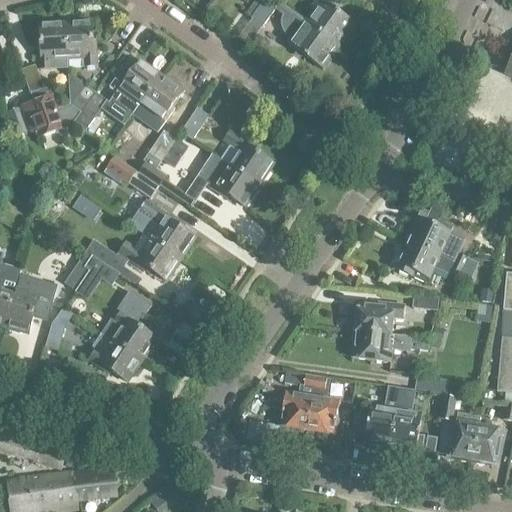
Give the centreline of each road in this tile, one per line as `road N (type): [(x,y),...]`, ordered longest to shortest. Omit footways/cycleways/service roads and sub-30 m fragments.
road 1 (residential): [(179,456),(375,175)]
road 2 (residential): [(375,175),(145,0)]
road 3 (residential): [(495,511),(225,466)]
road 4 (residential): [(375,175),(466,0)]
road 5 (residential): [(179,456),(0,405)]
road 6 (residential): [(511,195),(394,184),(375,175)]
